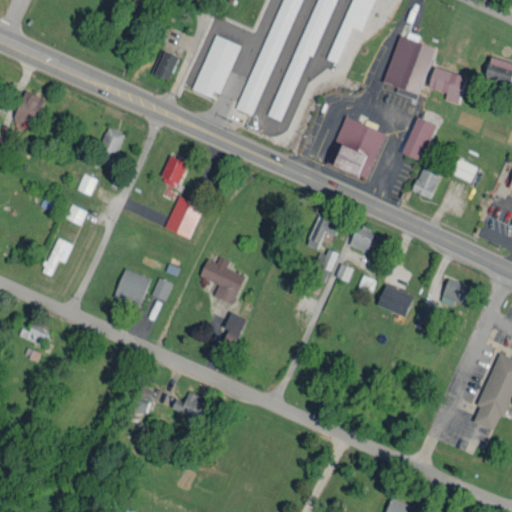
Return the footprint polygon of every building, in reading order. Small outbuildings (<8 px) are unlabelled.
[(292,0),(272,0),(234,106),(251,112),(292,0)] [(347,23),(357,27),(367,0),(344,0),(323,55),(333,59),(347,23)] [(189,84),(214,94),(235,40),(209,30),(189,84)] [(429,43),(394,31),(378,78),(414,90),(429,43)] [(174,51),(159,45),(148,69),(163,76),(174,51)] [(511,61),(484,53),(479,70),(511,79),(511,61)] [(439,96),(453,99),(460,70),(427,63),(423,84),(441,88),(439,96)] [(28,122),(39,94),(20,86),(8,113),(28,122)] [(395,148),(415,157),(430,120),(411,112),(395,148)] [(321,160),(362,175),(379,128),(338,113),(321,160)] [(119,130),(101,123),(90,154),(108,160),(119,130)] [(173,183),(181,157),(162,152),(154,177),(173,183)] [(445,169),(465,178),(472,163),(452,154),(445,169)] [(407,187),(425,194),(435,169),(416,162),(407,187)] [(511,162),(503,184),(511,187),(511,162)] [(86,191),(92,174),(77,169),(72,186),(86,191)] [(159,223),(184,234),(198,203),(174,191),(159,223)] [(60,214),(76,221),(82,207),(66,200),(60,214)] [(330,230),(334,216),(313,209),(302,242),(312,245),(318,226),(330,230)] [(360,247),(367,229),(350,222),(343,240),(360,247)] [(37,268),(47,272),(53,256),(60,259),(68,240),(51,233),(37,268)] [(327,267),(332,247),(321,245),(316,264),(327,267)] [(239,272),(221,265),(224,256),(213,252),(210,259),(201,255),(194,272),(213,280),(208,292),(228,300),(239,272)] [(348,264),(335,259),(330,272),(343,277),(348,264)] [(145,274),(120,264),(108,292),(133,303),(145,274)] [(372,276),(358,270),(352,284),(366,290),(372,276)] [(168,280),(154,273),(145,291),(158,298),(168,280)] [(436,291),(460,301),(467,283),(444,273),(436,291)] [(399,312),(408,291),(380,280),(371,301),(399,312)] [(214,338),(228,344),(241,314),(227,308),(214,338)] [(16,324),(13,332),(39,341),(45,326),(27,319),(24,327),(16,324)] [(488,426),(494,412),(500,414),(511,380),(511,356),(492,349),(467,418),(488,426)] [(127,404),(141,408),(147,386),(134,382),(127,404)] [(179,398),(170,395),(166,406),(195,415),(202,395),(182,388),(179,398)] [(408,511),(411,504),(386,494),(378,511),(380,511),(408,511)]
